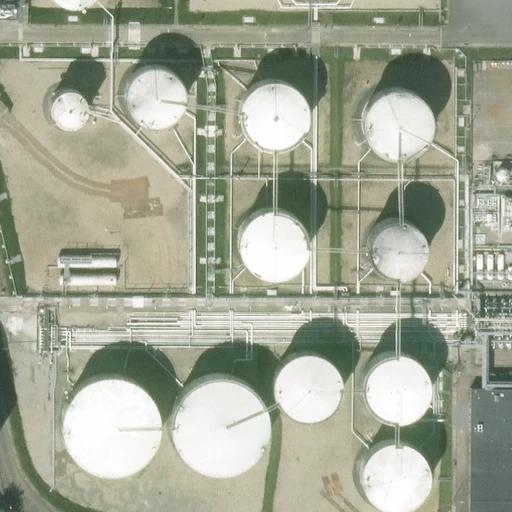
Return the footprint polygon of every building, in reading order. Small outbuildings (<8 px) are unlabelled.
[(169,118),(176,110),(179,100),(179,90),(176,80),(169,72),(160,67),(150,65),(140,67),(131,72),(124,80),(121,90),(121,100),(124,110),(131,118),(140,123),(150,125),(160,123),(169,118)] [(307,114),(306,107),(304,100),(301,95),(298,91),(293,87),(286,83),(276,81),(269,81),(262,83),(257,86),(252,90),(247,95),(244,100),(242,107),(241,113),(242,119),(243,124),(246,130),(249,135),(255,140),(262,144),(268,146),(273,146),(280,146),(286,144),(291,141),(297,137),(301,132),(304,126),(306,121),(307,114)] [(81,113),(82,106),(81,99),(76,93),(70,89),(62,89),(55,92),(50,98),(48,105),(50,112),(54,118),(61,122),(69,122),(76,119),(81,113)] [(419,140),(424,131),(426,120),(424,109),(419,100),(410,93),(400,89),(389,89),(378,93),(370,100),(365,110),(363,121),(365,131),(370,141),(379,148),(389,151),(400,151),(411,147),(419,140)] [(286,270),(294,263),(299,253),(300,242),(298,231),(292,221),(283,215),(272,211),(261,212),(250,216),(242,224),(237,234),(236,245),(238,256),(244,266),(253,272),(264,276),(275,275),(286,270)] [(405,273),(414,266),(419,257),(420,247),(418,236),(411,228),(402,222),(391,221),(381,224),(372,230),(367,240),(365,250),(368,261),(375,269),(384,274),(395,276),(405,273)] [(363,372),(361,383),(363,393),(369,403),(378,410),(388,413),(399,413),(409,409),(417,401),(422,392),(424,381),(422,370),(416,361),(408,354),(397,351),(386,351),(376,355),(368,362),(363,372)] [(333,398),(336,388),(335,377),(331,367),(324,359),(314,354),(303,353),(293,356),(284,362),(277,370),(274,381),(274,391),(279,401),(286,409),(296,414),(307,415),(317,413),(326,407),(333,398)] [(252,454),(260,443),(264,431),(265,417),(262,404),(255,393),(245,384),(234,378),(221,375),(207,377),(195,382),(185,390),(177,401),(173,413),(172,426),(175,439),(182,451),(191,460),(203,466),(216,468),(230,467),(242,462),(252,454)] [(129,463),(139,455),(147,445),(152,433),(153,420),(151,407),(145,396),(136,387),(125,380),(112,377),(99,378),(87,382),(76,390),(68,400),(64,412),(63,425),(65,438),(71,449),(80,458),(91,465),(104,468),(117,467),(129,463)] [(468,500),(468,511),(511,511),(511,388),(469,388),(468,500)] [(420,490),(424,480),(424,469),(421,459),(414,450),(405,445),(394,442),(384,444),(374,449),(367,457),(363,467),(362,478),(366,488),(372,497),(381,502),(392,505),(403,503),(412,498),(420,490)]
